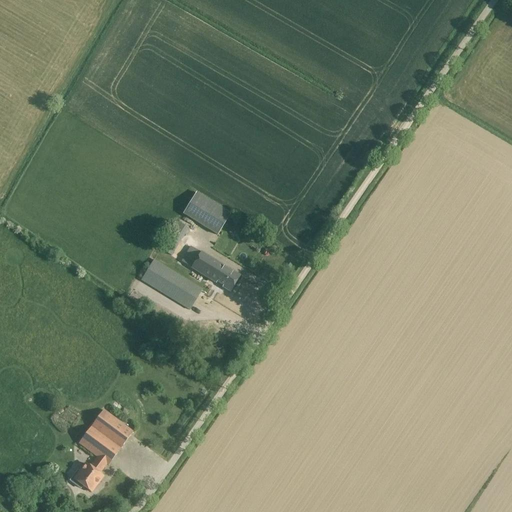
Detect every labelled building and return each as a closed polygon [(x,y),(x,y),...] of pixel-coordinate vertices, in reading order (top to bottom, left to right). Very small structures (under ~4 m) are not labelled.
[(218,235),(230,214),(196,193),(183,214),(218,235)] [(172,256),(189,228),(178,222),(161,250),(172,256)] [(236,222),(230,231),(239,236),(244,226),(236,222)] [(181,263),(191,269),(230,293),(240,277),(191,247),(181,263)] [(154,260),(140,282),(190,311),(203,290),(154,260)] [(108,466),(133,433),(104,411),(79,444),(97,458),(90,468),(87,465),(75,481),(91,493),(103,477),(99,474),(107,465),(108,466)]
